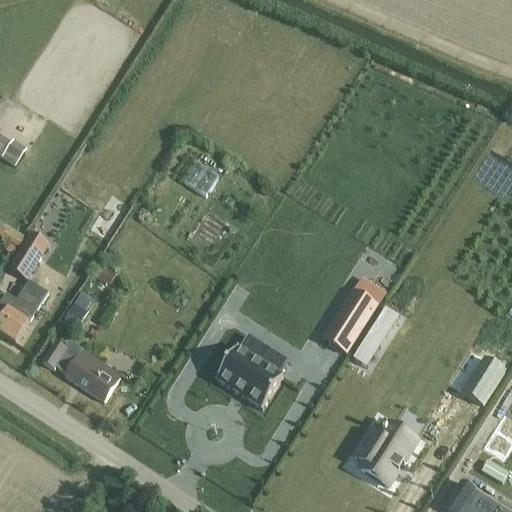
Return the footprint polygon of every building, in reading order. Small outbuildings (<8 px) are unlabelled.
[(114,185),(96,223),(115,232),(133,194),(114,185)] [(48,249),(31,238),(10,272),(27,283),(48,249)] [(113,281),(123,269),(106,255),(96,267),(113,281)] [(362,282),(323,343),(347,358),(386,297),(362,282)] [(22,295),(16,304),(6,298),(0,307),(0,323),(1,324),(0,325),(0,337),(16,347),(41,307),(22,295)] [(386,312),(353,363),(367,371),(399,321),(386,312)] [(104,407),(122,380),(112,373),(114,371),(105,365),(103,368),(69,345),(64,352),(55,346),(43,366),(53,373),(55,370),(67,379),(65,382),(104,407)] [(237,352),(216,385),(262,414),(283,382),(280,380),(289,366),(268,353),(260,367),(240,354),(237,352)] [(484,363),(463,397),(483,410),(505,376),(484,363)] [(511,406),(485,449),(505,462),(511,450),(511,406)] [(370,437),(355,461),(365,468),(361,474),(388,491),(417,447),(389,429),(389,430),(379,423),(371,437),(370,437)] [(461,486),(444,511),(473,511),(482,499),(461,486)]
